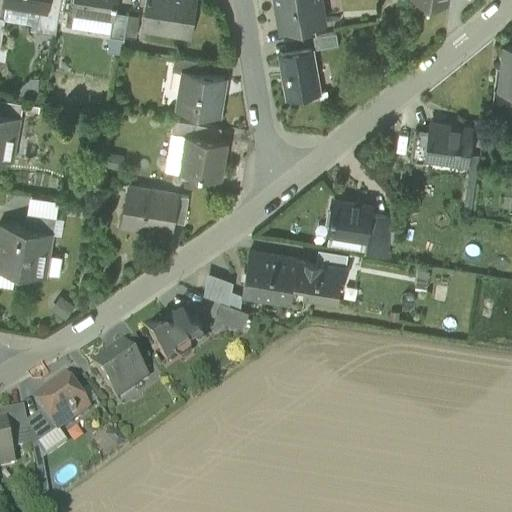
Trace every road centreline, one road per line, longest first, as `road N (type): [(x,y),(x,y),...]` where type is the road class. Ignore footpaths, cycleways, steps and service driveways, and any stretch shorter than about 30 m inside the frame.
road 1 (residential): [(277,199),(131,303),(0,373)]
road 2 (residential): [(508,0),(277,199)]
road 3 (residential): [(237,0),(277,199)]
